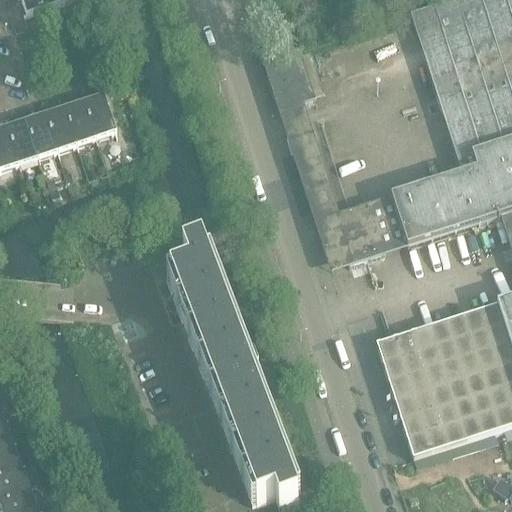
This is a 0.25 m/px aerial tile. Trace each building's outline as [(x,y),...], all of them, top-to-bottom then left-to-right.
[(61,0),(22,0),(20,1),(26,21),(64,8),(61,0)] [(462,180),(391,203),(407,253),(500,223),(511,259),(511,0),(473,0),(410,20),(462,180)] [(299,56),(273,65),(289,115),(315,107),(299,56)] [(104,101),(84,107),(96,145),(116,138),(104,101)] [(84,107),(64,114),(77,151),(96,145),(84,107)] [(64,114),(45,120),(57,158),(77,151),(64,114)] [(45,120),(26,127),(38,164),(57,158),(45,120)] [(26,127),(6,133),(19,171),(38,164),(26,127)] [(6,133),(0,134),(0,176),(19,171),(6,133)] [(293,141),(287,143),(291,157),(298,155),(293,141)] [(43,178),(36,180),(39,187),(45,185),(43,178)] [(54,183),(47,185),(53,204),(60,202),(54,183)] [(47,190),(41,192),(43,200),(49,198),(47,190)] [(369,210),(333,222),(349,272),(385,261),(369,210)] [(170,281),(170,282),(166,284),(252,511),(256,509),(256,510),(275,503),(278,511),(282,511),(298,506),(296,500),(300,499),(249,364),(258,360),(253,348),(244,351),(206,249),(183,258),(189,274),(170,281)] [(511,307),(376,351),(395,408),(511,370),(511,307)] [(395,409),(390,411),(395,426),(400,424),(413,465),(467,448),(511,433),(511,370),(395,408),(395,409)] [(4,427),(0,428),(0,454),(13,450),(4,427)] [(13,450),(0,454),(0,480),(22,473),(13,450)] [(22,473),(0,480),(0,506),(30,496),(22,473)] [(511,492),(500,485),(493,496),(511,507),(511,492)] [(36,511),(30,496),(0,506),(0,511),(36,511)]
